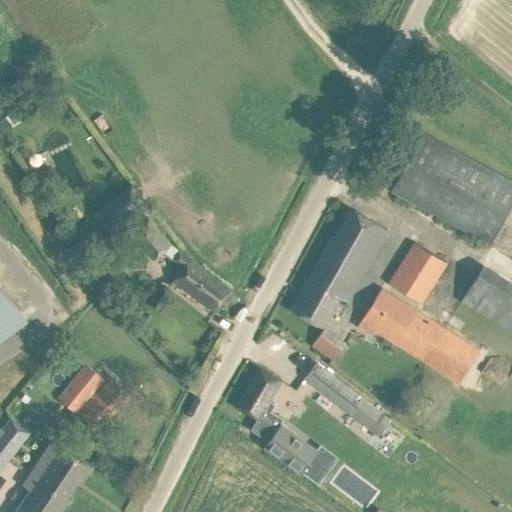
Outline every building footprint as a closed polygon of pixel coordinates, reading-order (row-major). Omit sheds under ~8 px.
[(392,190),(491,244),(511,205),(511,181),(423,133),(392,190)] [(292,309),(322,326),(340,295),(346,299),(387,228),(351,207),(292,309)] [(171,259),(182,267),(174,280),(216,309),(230,290),(189,261),(192,256),(180,246),(178,249),(171,243),(149,217),(129,234),(152,260),(163,250),(172,257),(171,259)] [(389,282),(421,303),(447,262),(415,241),(389,282)] [(460,300),(511,332),(511,281),(483,263),(460,300)] [(362,317),(397,339),(461,379),(479,350),(381,288),(362,317)] [(0,334),(19,320),(0,295),(0,334)] [(312,344),(333,359),(346,342),(324,326),(312,344)] [(293,353),(309,365),(314,359),(298,347),(293,353)] [(304,378),(353,415),(379,434),(391,418),(316,362),(304,378)] [(85,363),(57,396),(76,412),(104,379),(85,363)] [(276,430),(275,430),(283,417),(271,410),(276,403),(269,399),(280,380),(259,367),(236,405),(255,416),(248,428),(268,440),(276,430)] [(78,413),(79,415),(93,429),(126,398),(111,382),(78,413)] [(0,429),(0,470),(31,432),(11,416),(0,429)] [(280,424),(276,430),(268,440),(265,445),(300,471),(316,450),(280,424)] [(52,441),(30,474),(39,480),(17,511),(59,511),(68,499),(65,498),(88,464),(52,441)]
